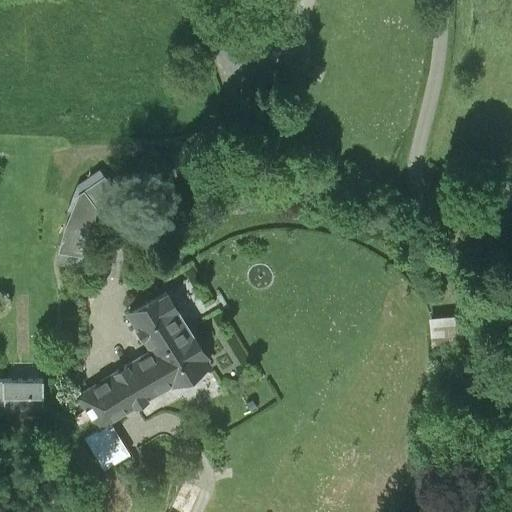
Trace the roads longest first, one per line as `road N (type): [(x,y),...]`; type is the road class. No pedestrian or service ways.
road 1 (track): [(440,0),(435,70),(418,138),(418,209),(432,230),(459,236),(478,231),(511,198)]
road 2 (track): [(217,0),(219,49),(234,66),(259,68),(280,57),(306,0)]
